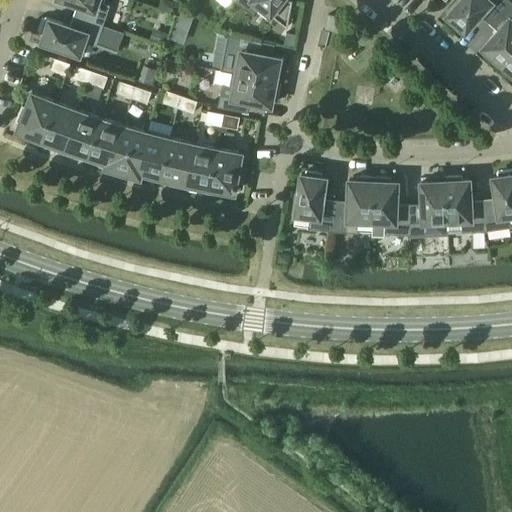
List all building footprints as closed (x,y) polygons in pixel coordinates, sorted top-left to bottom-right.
[(103,0),(68,0),(82,5),(79,16),(104,24),(111,4),(103,1),(103,0)] [(292,0),(235,0),(253,15),(261,5),(288,26),(292,0)] [(492,18),(508,0),(459,0),(447,13),(451,17),(448,20),(457,27),(460,24),(466,30),(484,11),(492,18)] [(511,0),(508,0),(492,18),(501,26),(483,46),(492,53),(489,56),(499,65),(511,50),(511,0)] [(182,9),(178,21),(190,26),(194,14),(182,9)] [(328,15),(326,26),(337,28),(339,17),(328,15)] [(46,16),(41,32),(45,33),(42,40),(46,41),(81,53),(85,55),(89,42),(96,45),(103,24),(79,16),(75,26),(70,25),(46,16)] [(158,30),(154,41),(166,45),(170,34),(158,30)] [(287,32),(285,44),(294,45),(296,34),(287,32)] [(232,72),(280,81),(284,62),(280,61),(281,56),(255,51),(257,40),(232,35),(227,57),(235,59),(232,72)] [(511,50),(499,65),(508,74),(511,71),(511,50)] [(51,69),(66,74),(70,63),(55,57),(51,69)] [(144,64),(139,79),(153,83),(158,69),(144,64)] [(88,82),(93,70),(77,65),(73,76),(88,82)] [(93,70),(88,82),(104,87),(108,75),(93,70)] [(280,81),(232,72),(230,84),(222,83),(218,106),(244,111),(246,99),(272,104),(273,99),(277,100),(280,81)] [(133,97),(136,85),(121,80),(117,92),(133,97)] [(136,85),(133,97),(148,102),(152,91),(136,85)] [(202,89),(200,99),(213,102),(215,92),(202,89)] [(178,107),(182,95),(167,90),(163,101),(178,107)] [(21,121),(18,129),(42,138),(56,101),(33,91),(27,105),(23,103),(16,119),(21,121)] [(182,95),(178,107),(193,112),(197,100),(182,95)] [(63,151),(79,109),(56,101),(42,138),(51,142),(50,147),(63,151)] [(89,155),(101,117),(79,109),(63,151),(77,156),(79,152),(89,155)] [(222,125),(224,113),(208,110),(206,122),(222,125)] [(224,113),(222,125),(238,128),(240,116),(224,113)] [(101,117),(89,155),(98,158),(98,163),(111,167),(124,124),(101,117)] [(147,131),(135,174),(149,178),(151,173),(157,175),(161,176),(171,137),(170,136),(173,125),(151,119),(148,131),(147,131)] [(135,174),(147,131),(124,124),(111,167),(135,174)] [(184,186),(194,142),(171,137),(161,176),(171,178),(170,183),(184,186)] [(210,187),(217,147),(194,142),(184,186),(198,189),(200,185),(210,187)] [(242,152),(217,147),(210,187),(235,191),(236,184),(241,184),(245,167),(240,166),(242,152)] [(484,204),(487,230),(511,226),(511,225),(511,224),(511,168),(501,170),(502,174),(493,176),(497,202),(484,204)] [(333,230),(336,204),(323,203),(327,176),(318,175),(318,171),(307,170),(306,173),(301,173),(299,191),(295,190),(292,212),(297,213),(296,223),(308,225),(308,227),(333,230)] [(487,230),(484,204),(472,204),(470,178),(459,178),(458,174),(446,175),(448,230),(461,229),(462,231),(487,230)] [(372,230),(374,175),(361,175),(361,179),(349,178),(348,205),(336,204),(333,230),(359,232),(359,229),(372,230)] [(410,234),(410,207),(397,207),(398,180),(387,180),(387,176),(374,175),(372,230),(385,231),(385,233),(410,234)] [(448,230),(446,175),(433,176),(433,180),(421,180),(423,207),(410,207),(410,234),(435,232),(435,230),(448,230)] [(279,253),(278,261),(289,262),(289,256),(287,254),(279,253)] [(387,256),(387,269),(391,269),(398,265),(398,256),(387,256)]
